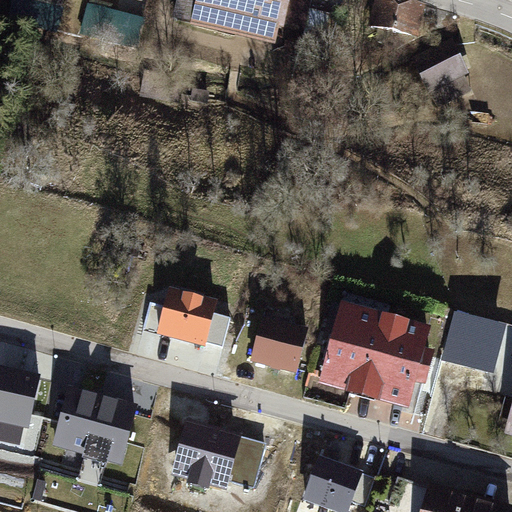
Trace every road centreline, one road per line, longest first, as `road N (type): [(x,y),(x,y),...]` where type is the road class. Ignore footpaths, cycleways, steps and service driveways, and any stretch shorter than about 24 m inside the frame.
road 1 (residential): [(511,471),(236,396)]
road 2 (track): [(236,396),(0,330)]
